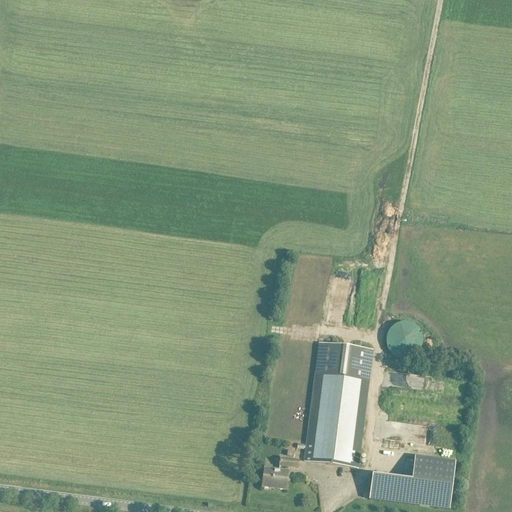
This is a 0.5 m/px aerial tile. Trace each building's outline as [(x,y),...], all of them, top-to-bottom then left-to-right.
[(421,335),(420,332),(418,330),(416,328),(414,326),(411,325),(409,324),(406,323),(403,323),(400,324),(397,325),(395,326),(393,328),(390,330),(389,332),(387,335),(387,337),(386,340),(386,343),(387,346),(387,349),(389,351),(390,354),(392,356),(395,357),(397,359),(400,359),(403,360),(406,360),(407,360),(409,360),(411,359),(414,357),(416,356),(418,354),(420,351),(421,349),(422,346),(423,343),(423,340),(422,337),(421,335)] [(304,463),(357,469),(372,351),(319,344),(304,463)] [(285,451),(284,458),(294,459),(295,453),(285,451)] [(415,457),(409,505),(449,511),(455,463),(415,457)] [(279,467),(280,467),(287,468),(298,469),(299,461),(280,459),(279,467)] [(287,468),(280,467),(279,471),(264,469),(262,488),(286,491),(288,472),(286,472),(287,468)] [(386,479),(406,482),(407,476),(387,472),(386,479)]
